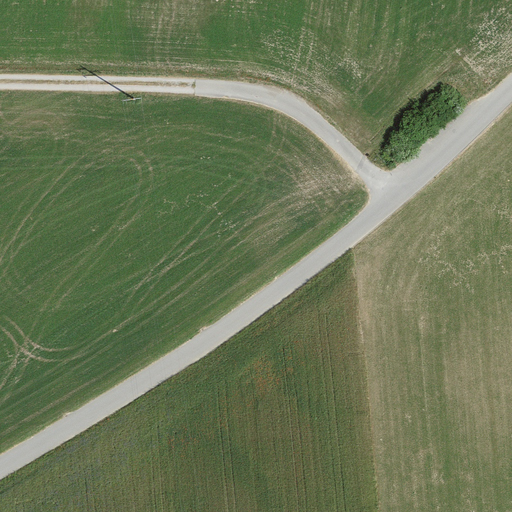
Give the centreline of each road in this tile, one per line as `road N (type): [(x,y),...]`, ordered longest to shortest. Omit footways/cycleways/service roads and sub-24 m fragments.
road 1 (unclassified): [(511,88),(450,150),(241,317),(0,469)]
road 2 (track): [(0,82),(246,89),(292,101),(393,196)]
